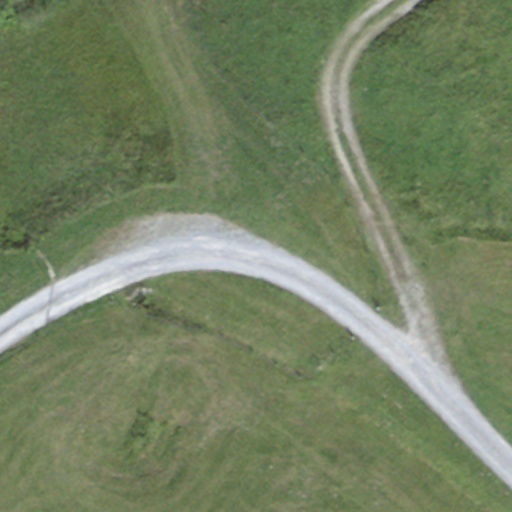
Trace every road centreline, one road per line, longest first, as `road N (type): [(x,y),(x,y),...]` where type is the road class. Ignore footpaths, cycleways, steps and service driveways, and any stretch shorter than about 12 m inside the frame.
road 1 (track): [(511,468),(366,322),(254,257),(168,255),(130,264),(0,333)]
road 2 (track): [(401,0),(349,48),(335,98),(360,186),(423,331),(434,390)]
